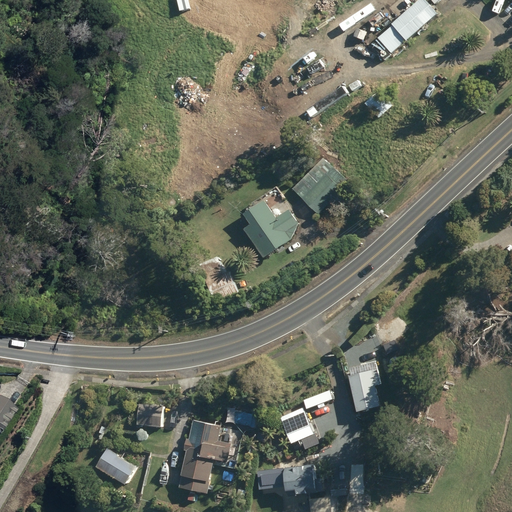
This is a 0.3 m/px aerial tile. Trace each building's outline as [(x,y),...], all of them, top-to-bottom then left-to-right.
[(383,39),(395,53),(404,45),(404,47),(404,48),(405,49),(406,50),(407,50),(409,50),(410,49),(410,47),(410,46),(410,45),(409,44),(408,44),(406,44),(410,40),(411,41),(442,15),(429,0),(426,0),(397,25),(398,26),(383,39)] [(315,61),(319,68),(329,60),(325,54),(315,61)] [(343,72),(337,65),(322,77),(328,85),(343,72)] [(321,87),(316,81),(300,92),(305,99),(321,87)] [(366,105),(379,119),(394,104),(380,90),(366,105)] [(297,189),(323,215),(353,184),(327,159),(297,189)] [(277,208),(280,210),(284,209),(286,206),(285,203),(282,201),(279,202),(276,205),(277,208)] [(249,231),(268,260),(296,240),(304,225),(294,210),(282,218),(271,202),(251,215),(258,225),(249,231)] [(211,282),(221,305),(243,295),(233,273),(211,282)] [(399,292),(372,322),(377,326),(404,297),(399,292)] [(385,345),(390,354),(400,349),(396,340),(385,345)] [(374,370),(351,376),(360,412),(383,406),(378,385),(383,383),(380,371),(375,372),(374,370)] [(22,394),(14,389),(6,400),(14,405),(22,394)] [(0,435),(1,436),(18,411),(0,399),(0,435)] [(164,406),(140,404),(138,424),(162,426),(164,406)] [(279,417),(291,444),(301,440),(305,449),(319,443),(303,407),(279,417)] [(184,488),(212,493),(214,482),(216,482),(220,460),(234,462),(237,445),(223,442),(226,426),(198,421),(194,440),(191,440),(189,451),(192,452),(187,477),(186,477),(184,488)] [(169,430),(149,428),(148,436),(168,438),(169,430)] [(102,468),(133,485),(143,468),(123,456),(124,455),(113,449),(102,468)] [(259,490),(284,487),(286,497),(317,493),(314,465),(257,472),(259,490)] [(312,499),(313,511),(334,511),(333,497),(312,499)]
